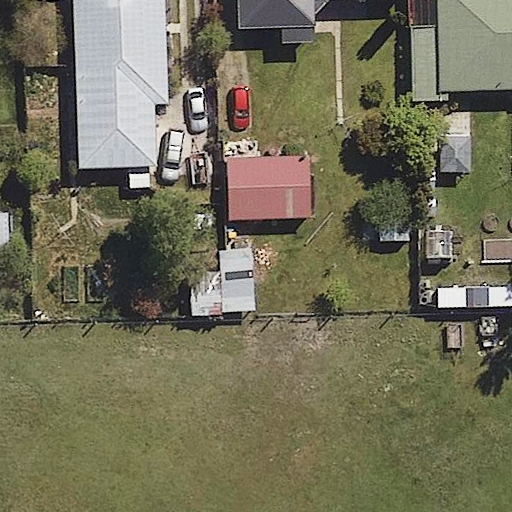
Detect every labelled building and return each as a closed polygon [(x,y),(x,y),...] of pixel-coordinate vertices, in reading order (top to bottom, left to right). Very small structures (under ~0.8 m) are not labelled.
[(168,0),(68,0),(74,174),(123,173),(124,193),(158,192),(155,107),(172,107),(168,0)] [(222,0),(222,31),(278,32),(278,50),(316,51),(317,3),(404,4),(404,0),(222,0)] [(511,0),(432,0),(433,26),(422,26),(422,44),(411,44),(412,106),(445,106),(445,91),(511,90),(511,0)] [(287,156),(287,144),(234,144),(234,162),(219,162),(219,221),(305,220),(305,156),(287,156)] [(8,211),(0,211),(0,251),(9,251),(8,211)] [(250,318),(249,249),(195,250),(197,320),(250,318)]
